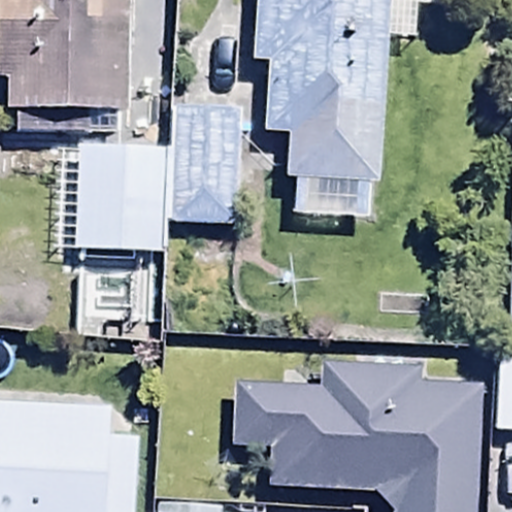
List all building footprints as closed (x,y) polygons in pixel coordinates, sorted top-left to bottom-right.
[(0,0),(0,95),(10,96),(10,150),(130,150),(131,0),(0,0)] [(257,0),(254,82),(265,82),(265,151),(258,151),(258,180),(291,180),(291,232),(371,233),(371,198),(386,198),(386,53),(418,53),(418,24),(441,24),(441,0),(257,0)] [(77,160),(75,269),(231,268),(233,124),(171,123),(170,161),(77,160)] [(472,511),(477,386),(423,385),(424,363),(351,361),(351,380),(277,377),(276,404),(233,403),(231,462),(272,463),(271,502),(373,505),(379,511),(472,511)] [(511,365),(497,365),(495,444),(511,444),(511,365)] [(139,511),(144,426),(0,418),(0,511),(139,511)]
